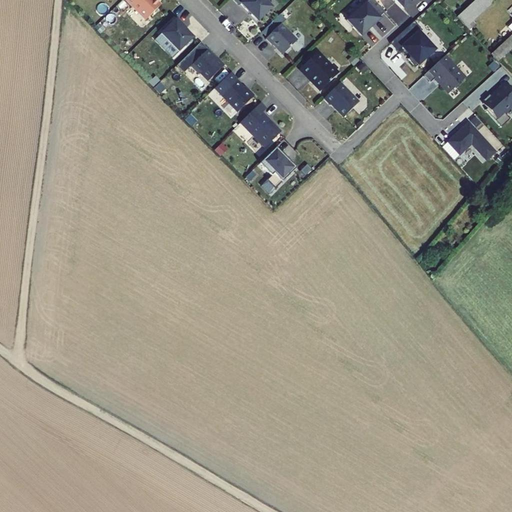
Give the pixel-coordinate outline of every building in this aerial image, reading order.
[(129,0),(144,15),(160,1),(158,0),(129,0)] [(235,0),(238,2),(239,0),(256,18),(271,4),(267,0),(235,0)] [(384,9),(375,0),(364,0),(363,0),(362,0),(354,7),(356,8),(345,18),(360,33),(379,16),(378,15),(384,9)] [(471,15),(487,0),(467,0),(454,12),(463,22),(471,15)] [(170,53),(191,32),(179,20),(181,18),(177,14),(160,30),(164,33),(169,39),(163,45),(170,53)] [(466,25),(473,18),(471,15),(463,22),(466,25)] [(420,27),(413,19),(388,40),(396,49),(401,45),(409,54),(407,56),(414,65),(433,47),(418,30),(420,27)] [(265,34),(264,35),(270,42),(271,41),(281,51),(295,37),(279,21),(276,24),(265,34)] [(221,61),(211,51),(212,50),(199,37),(175,61),(182,68),(189,61),(197,69),(198,68),(206,76),(221,61)] [(494,56),(506,46),(500,40),(489,50),(494,56)] [(315,50),(301,63),(313,74),(311,76),(321,86),(336,71),(315,50)] [(464,76),(443,54),(422,73),(429,80),(434,75),(447,91),(464,76)] [(246,86),(244,86),(234,75),(235,74),(229,68),(217,79),(223,86),(218,90),(235,108),(251,92),(246,86)] [(337,79),(321,95),(327,102),(328,101),(341,113),(356,99),(337,79)] [(511,89),(506,83),(499,90),(497,88),(490,95),(488,93),(482,98),(483,99),(488,104),(486,106),(482,110),(498,127),(509,117),(503,111),(511,104),(511,89)] [(258,98),(237,118),(262,144),(278,128),(260,109),(264,105),(258,98)] [(486,158),(495,149),(467,120),(457,130),(458,131),(456,133),(454,133),(446,141),(459,153),(470,142),(486,158)] [(273,143),(256,159),(268,171),(263,176),(272,184),(290,166),(282,158),(285,155),(273,143)]
